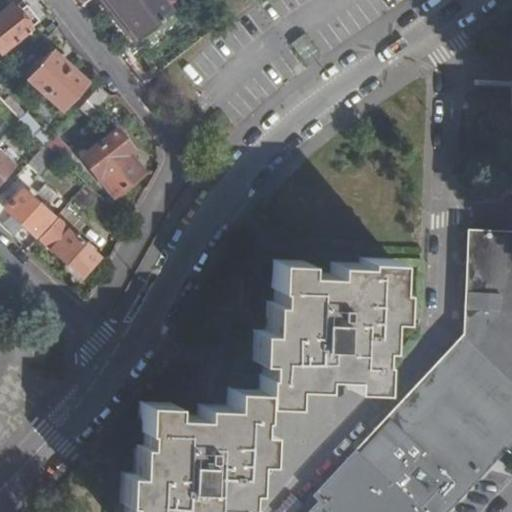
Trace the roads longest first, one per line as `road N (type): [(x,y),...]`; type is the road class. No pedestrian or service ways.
road 1 (residential): [(270,511),(439,325),(449,71)]
road 2 (residential): [(445,16),(263,151),(202,220),(118,358)]
road 3 (residential): [(62,0),(165,130),(175,159),(87,332)]
road 4 (residential): [(118,358),(0,491)]
